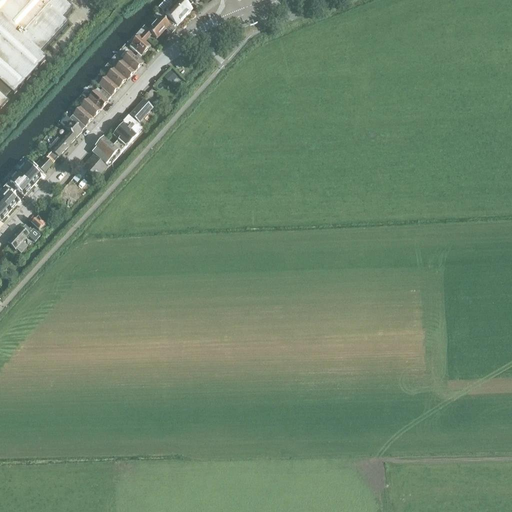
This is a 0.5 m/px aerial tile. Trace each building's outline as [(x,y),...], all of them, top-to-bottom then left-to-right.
[(0,0),(0,111),(8,102),(6,100),(12,93),(15,95),(47,60),(42,56),(69,26),(64,21),(73,11),(60,0),(0,0)] [(185,19),(192,11),(180,0),(175,0),(170,5),(185,19)] [(177,27),(185,19),(170,5),(163,13),(166,16),(164,18),(173,26),(174,24),(177,27)] [(172,28),(174,26),(173,26),(164,18),(159,13),(154,18),(159,23),(155,27),(150,23),(141,32),(148,39),(152,35),(157,40),(166,30),(172,36),(176,31),(172,28)] [(142,56),(150,48),(144,43),(148,39),(141,32),(135,38),(137,40),(131,46),(142,56)] [(141,58),(142,56),(131,46),(130,47),(138,55),(141,58)] [(136,74),(143,65),(131,54),(123,62),(136,74)] [(128,82),(136,74),(123,62),(116,71),(128,81),(128,82)] [(120,89),(128,81),(116,71),(115,69),(107,78),(120,89)] [(169,83),(176,77),(171,73),(165,78),(169,83)] [(120,89),(107,78),(99,87),(104,91),(102,93),(110,100),(120,89)] [(89,100),(102,111),(109,103),(108,102),(110,100),(102,93),(100,94),(97,92),(89,100)] [(94,120),(102,111),(89,100),(82,109),(94,120)] [(141,124),(155,109),(145,100),(131,115),(141,124)] [(86,129),(94,120),(82,109),(77,114),(79,115),(78,117),(79,119),(77,121),(86,129)] [(77,121),(79,119),(78,117),(79,115),(77,114),(71,121),(66,116),(59,124),(70,133),(76,139),(82,132),(74,124),(77,121)] [(120,155),(136,138),(144,130),(129,117),(123,124),(125,125),(113,137),(118,142),(113,148),(120,155)] [(82,132),(86,129),(77,121),(74,124),(82,132)] [(55,162),(76,139),(70,133),(49,157),(55,162)] [(112,164),(120,155),(113,148),(104,139),(95,148),(96,149),(93,154),(95,155),(106,166),(110,162),(112,164)] [(96,181),(108,168),(106,166),(95,155),(83,169),(73,180),(78,183),(87,173),(96,181)] [(44,174),(45,174),(53,165),(47,160),(47,159),(38,169),(44,174)] [(30,161),(18,174),(33,188),(41,179),(34,173),(38,168),(30,161)] [(18,174),(7,187),(15,194),(18,191),(22,194),(24,192),(26,194),(26,195),(33,188),(18,174)] [(7,187),(0,194),(0,203),(10,213),(17,206),(14,203),(16,201),(12,198),(15,194),(7,187)] [(0,203),(0,219),(2,222),(10,213),(0,203)] [(40,232),(47,224),(39,217),(32,225),(40,232)] [(32,231),(25,226),(21,230),(21,229),(8,244),(21,255),(28,247),(23,243),(28,236),(32,231)]
